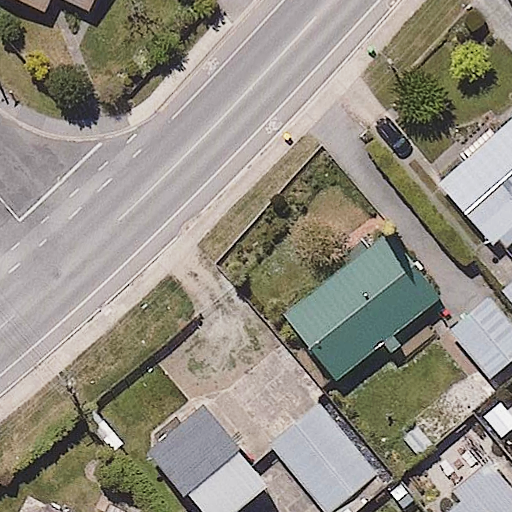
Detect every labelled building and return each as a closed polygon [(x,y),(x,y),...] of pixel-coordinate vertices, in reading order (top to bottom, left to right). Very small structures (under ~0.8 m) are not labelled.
[(511,95),(435,178),(503,241),(511,232),(511,231),(511,95)] [(352,375),(442,290),(378,222),(288,307),(352,375)] [(511,306),(498,288),(449,325),(483,369),(511,346),(511,306)] [(222,511),(269,468),(201,396),(149,444),(212,511),(222,511)] [(351,511),(390,479),(320,398),(271,441),(332,511),(351,511)] [(511,511),(511,478),(491,456),(438,504),(444,511),(511,511)] [(150,511),(152,509),(125,496),(118,511),(55,511),(40,505),(37,511),(150,511)]
